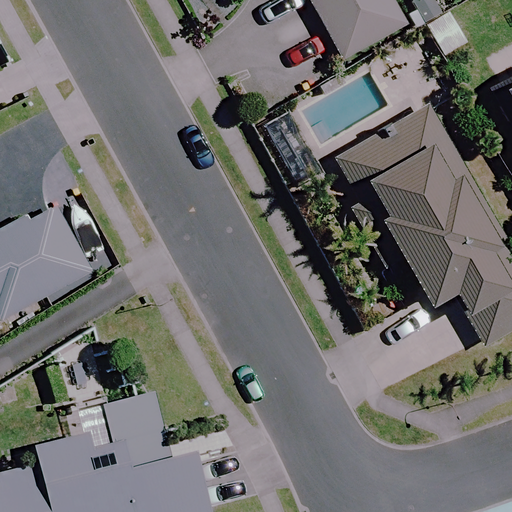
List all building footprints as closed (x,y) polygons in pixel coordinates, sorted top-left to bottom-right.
[(300,0),(335,60),(400,22),(387,0),(300,0)] [(462,42),(440,12),(416,29),(438,59),(462,42)] [(511,76),(490,89),(511,126),(511,76)] [(379,217),(371,221),(418,309),(444,295),(473,349),(511,328),(511,266),(428,109),(330,162),(353,206),(358,204),(369,198),(379,217)] [(0,231),(0,319),(80,276),(44,208),(0,231)] [(161,459),(146,395),(90,409),(96,434),(0,457),(0,511),(197,511),(183,454),(161,459)]
